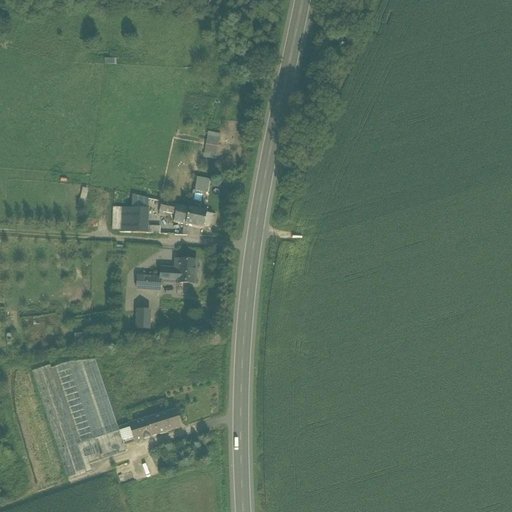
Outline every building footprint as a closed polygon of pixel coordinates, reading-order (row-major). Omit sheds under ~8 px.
[(219,140),(207,137),(206,145),(218,147),(219,140)] [(216,155),(218,147),(206,145),(204,153),(216,155)] [(208,188),(209,181),(198,179),(196,190),(202,191),(203,188),(208,188)] [(147,234),(147,227),(148,200),(132,196),(131,209),(131,233),(147,234)] [(161,203),(159,216),(165,217),(166,213),(175,215),(173,223),(183,225),(188,226),(203,230),(207,213),(161,203)] [(120,208),(119,230),(119,233),(131,233),(131,209),(120,208)] [(196,262),(178,261),(178,262),(178,270),(177,283),(177,284),(195,285),(196,262)] [(178,270),(175,270),(161,269),(160,279),(160,282),(177,283),(178,270)] [(147,290),(148,278),(137,278),(137,289),(147,290)] [(148,278),(147,290),(159,290),(160,282),(160,279),(148,278)] [(136,329),(148,329),(149,312),(137,311),(136,329)] [(109,331),(74,335),(75,347),(110,343),(109,331)] [(32,372),(68,480),(92,472),(89,465),(126,452),(95,360),(69,363),(51,368),(50,366),(32,372)] [(181,428),(175,411),(147,419),(152,437),(153,437),(152,437),(181,428)] [(131,429),(133,438),(135,442),(152,437),(147,419),(129,425),(131,429)] [(131,429),(129,425),(118,428),(124,446),(135,442),(133,438),(123,441),(120,432),(131,429)] [(133,438),(131,429),(120,432),(123,441),(133,438)]
